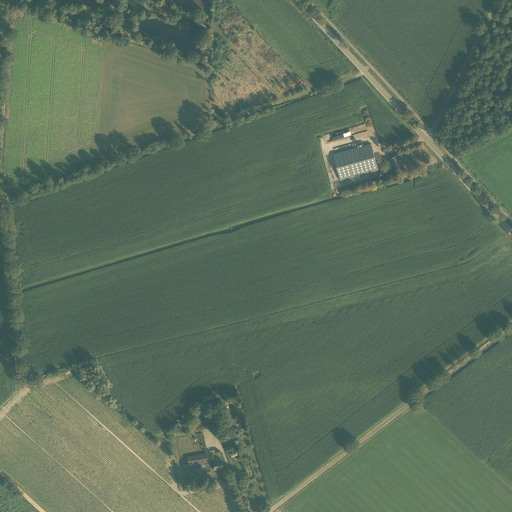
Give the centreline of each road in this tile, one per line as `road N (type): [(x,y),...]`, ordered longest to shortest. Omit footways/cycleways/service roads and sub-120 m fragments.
road 1 (unclassified): [(269,511),(511,328)]
road 2 (track): [(0,200),(11,0)]
road 3 (tertiary): [(425,139),(297,0)]
road 4 (track): [(364,71),(204,127)]
road 5 (unclassified): [(425,139),(498,0)]
road 6 (tertiary): [(511,232),(425,139)]
